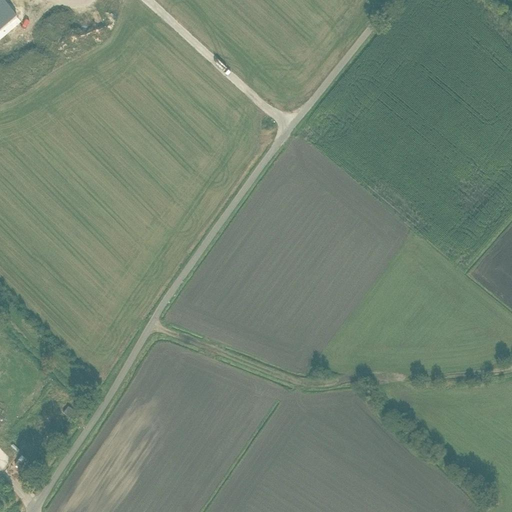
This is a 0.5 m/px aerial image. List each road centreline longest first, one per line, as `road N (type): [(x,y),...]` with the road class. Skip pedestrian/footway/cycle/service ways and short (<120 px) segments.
road 1 (unclassified): [(32,511),(179,278),(391,0)]
road 2 (track): [(150,325),(300,381),(511,369)]
